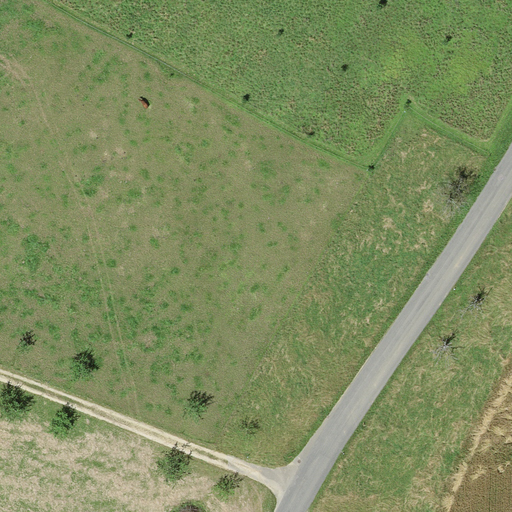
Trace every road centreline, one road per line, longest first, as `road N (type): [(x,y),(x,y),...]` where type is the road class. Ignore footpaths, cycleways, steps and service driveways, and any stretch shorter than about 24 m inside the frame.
road 1 (secondary): [(287,511),(511,169)]
road 2 (track): [(0,379),(301,484)]
